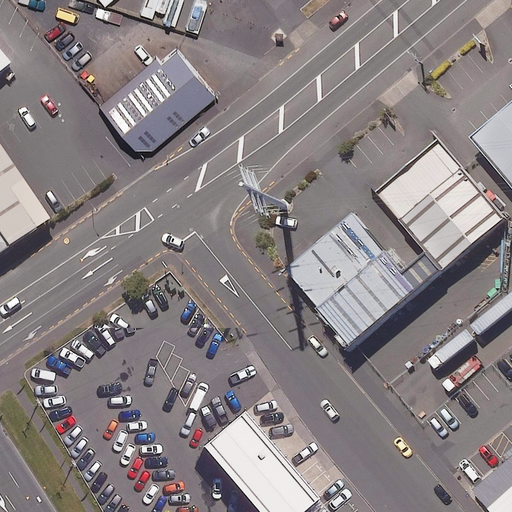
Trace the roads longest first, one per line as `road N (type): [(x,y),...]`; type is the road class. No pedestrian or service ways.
road 1 (unclassified): [(169,202),(427,511)]
road 2 (tertiary): [(169,202),(423,0)]
road 3 (tertiary): [(0,305),(100,237),(169,202)]
